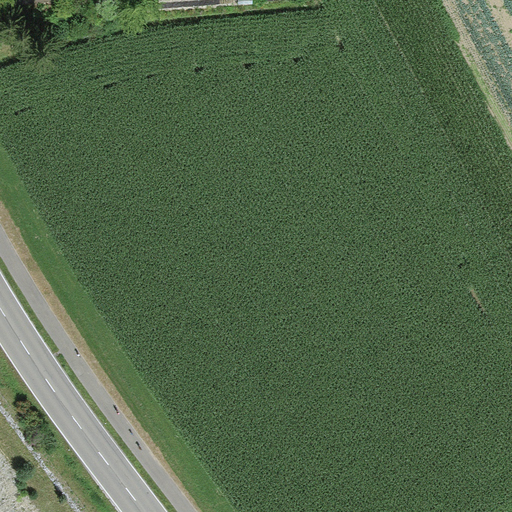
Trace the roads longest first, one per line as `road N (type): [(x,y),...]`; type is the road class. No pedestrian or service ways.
road 1 (track): [(0,242),(184,511)]
road 2 (primary): [(0,306),(144,511)]
